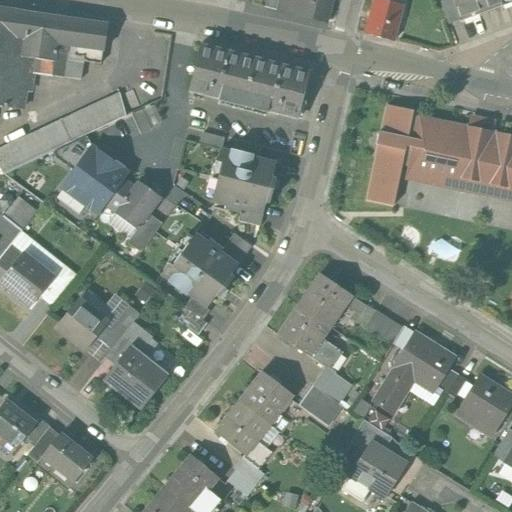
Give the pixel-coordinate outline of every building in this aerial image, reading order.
[(300,0),(297,17),(326,24),(332,0),(300,0)] [(386,2),(376,0),(373,0),(365,34),(394,42),(403,7),(386,2)] [(511,0),(451,0),(459,21),(511,0)] [(29,14),(0,9),(0,106),(22,110),(22,108),(28,109),(31,93),(28,92),(33,59),(22,57),(29,14)] [(107,26),(29,14),(22,57),(33,59),(40,60),(53,62),(54,53),(65,55),(67,46),(74,47),(73,56),(81,58),(81,59),(83,62),(100,65),(107,26)] [(309,72),(200,45),(188,93),(298,120),(309,72)] [(53,62),(40,60),(36,87),(46,88),(48,76),(62,78),(63,70),(72,71),(71,77),(76,77),(80,77),(81,66),(53,62)] [(117,94),(0,149),(0,169),(3,175),(124,118),(117,94)] [(511,129),(412,107),(413,102),(383,97),(379,120),(375,119),(371,139),(375,140),(364,195),(393,201),(398,174),(511,199),(511,129)] [(142,110),(131,115),(141,135),(151,130),(142,110)] [(224,139),(203,133),(200,145),(220,150),(221,150),(224,139)] [(86,137),(53,153),(56,158),(74,172),(91,149),(86,137)] [(282,153),(261,148),(258,159),(275,164),(279,165),(282,153)] [(127,175),(91,149),(74,172),(62,188),(98,214),(127,175)] [(221,150),(220,150),(217,163),(221,164),(211,203),(241,210),(261,216),(265,203),(269,204),(275,180),(271,179),(275,164),(258,159),(221,150)] [(0,198),(16,191),(9,177),(0,181),(0,198)] [(134,187),(124,180),(104,207),(137,231),(149,215),(161,199),(137,182),(134,187)] [(4,216),(22,232),(38,212),(19,197),(4,216)] [(261,216),(241,210),(238,222),(260,228),(263,216),(261,216)] [(149,215),(137,231),(127,244),(140,254),(162,224),(149,215)] [(0,220),(0,259),(12,245),(22,232),(4,216),(0,220)] [(54,279),(39,297),(53,309),(77,277),(22,232),(12,245),(22,254),(54,279)] [(220,253),(195,235),(171,268),(168,265),(160,276),(192,298),(206,309),(215,296),(218,298),(233,279),(229,276),(237,266),(220,253)] [(234,235),(220,253),(237,266),(238,266),(251,247),(234,235)] [(12,245),(0,259),(0,266),(7,272),(22,254),(12,245)] [(7,272),(0,282),(0,283),(30,308),(39,297),(54,279),(22,254),(7,272)] [(350,296),(319,275),(298,306),(328,327),(350,296)] [(206,309),(192,298),(185,308),(187,310),(203,321),(210,312),(206,309)] [(79,302),(57,329),(84,350),(105,324),(79,302)] [(298,306),(278,334),(307,354),(325,367),(325,366),(328,368),(340,352),(321,338),(328,327),(298,306)] [(203,321),(187,310),(179,322),(198,336),(207,324),(203,321)] [(403,327),(376,310),(365,329),(392,346),(403,327)] [(120,316),(100,341),(112,350),(132,325),(120,316)] [(454,360),(414,335),(393,367),(395,369),(373,403),(391,414),(399,402),(394,399),(408,377),(433,393),(436,387),(448,369),(454,360)] [(129,346),(122,356),(123,356),(105,378),(143,408),(167,377),(129,346)] [(328,368),(325,366),(325,367),(312,385),(338,404),(351,385),(334,373),(335,372),(328,368)] [(448,369),(436,387),(447,394),(458,376),(448,369)] [(291,395),(261,372),(255,379),(256,380),(239,403),(265,424),(268,426),(291,395)] [(458,376),(447,394),(456,399),(467,381),(458,376)] [(511,406),(511,401),(476,379),(451,420),(489,444),(511,406)] [(338,404),(312,385),(296,407),(326,429),(342,407),(338,404)] [(35,424),(6,401),(0,408),(0,438),(2,439),(0,441),(0,446),(10,455),(24,438),(35,424)] [(265,424),(239,403),(215,433),(245,457),(257,442),(253,439),(265,424)] [(35,424),(24,438),(34,447),(36,445),(49,428),(38,420),(35,424)] [(363,422),(350,442),(359,448),(354,457),(360,461),(370,445),(383,453),(391,439),(363,422)] [(49,428),(36,445),(46,453),(59,436),(49,428)] [(511,433),(508,431),(493,456),(504,463),(511,449),(511,433)] [(46,453),(42,458),(73,483),(91,460),(60,435),(59,436),(46,453)] [(383,453),(370,445),(360,461),(351,477),(386,498),(405,466),(383,453)] [(192,458),(166,489),(191,509),(216,478),(192,458)] [(264,476),(245,461),(237,472),(255,487),(264,476)] [(255,487),(237,472),(228,483),(247,498),(255,487)] [(166,489),(147,511),(188,511),(191,509),(166,489)]
